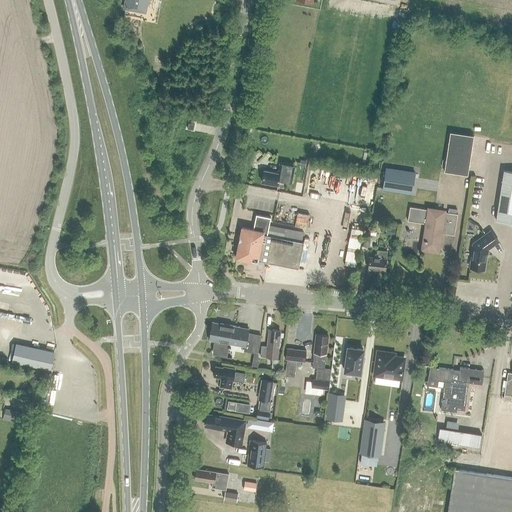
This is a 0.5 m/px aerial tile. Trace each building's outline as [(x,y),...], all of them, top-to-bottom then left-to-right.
[(125,9),(142,12),(144,0),(126,0),(123,18),(124,18),(125,9)] [(474,136),(450,132),(444,171),(468,175),(474,136)] [(264,170),(262,182),(278,185),(279,179),(291,182),(294,165),(281,163),(279,173),(264,170)] [(416,169),(386,164),(383,184),(412,189),(416,169)] [(511,223),(511,171),(504,170),(496,221),(511,223)] [(301,195),(303,185),(297,184),(295,194),(301,195)] [(427,224),(424,247),(437,249),(440,233),(454,236),(458,214),(410,207),(408,221),(427,224)] [(297,211),(295,224),(307,226),(309,213),(297,211)] [(257,260),(257,261),(298,269),(304,242),(303,242),(303,243),(302,243),(304,233),(289,230),(288,234),(268,230),(271,217),(256,214),(253,229),(242,227),(236,258),(248,261),(247,263),(248,263),(248,261),(251,261),(255,260),(257,260)] [(396,228),(387,226),(385,235),(395,236),(396,228)] [(498,242),(490,231),(474,243),(471,260),(470,261),(469,264),(470,265),(470,268),(474,268),(475,270),(479,271),(481,269),(484,270),(487,250),(498,242)] [(376,236),(371,235),(364,235),(363,246),(370,247),(371,241),(375,241),(376,236)] [(349,236),(348,247),(358,248),(359,237),(349,236)] [(376,258),(369,257),(368,269),(385,270),(386,259),(387,251),(377,250),(376,258)] [(347,251),(346,260),(355,260),(355,251),(347,251)] [(244,351),(258,354),(261,336),(248,334),(249,329),(212,322),(209,340),(214,341),(212,350),(213,350),(213,349),(219,350),(218,355),(216,355),(216,356),(231,359),(231,358),(227,357),(228,348),(231,349),(231,348),(226,347),(227,343),(245,347),(244,351)] [(279,338),(280,330),(270,329),(269,337),(268,336),(267,347),(261,346),(260,357),(277,358),(278,348),(279,348),(280,338),(279,338)] [(328,335),(317,334),(314,353),(315,353),(315,357),(314,357),(312,368),(317,368),(316,379),(313,379),(312,388),(328,390),(329,381),(330,369),(324,369),(325,360),(325,354),(326,354),(328,335)] [(54,352),(17,343),(13,361),(49,370),(54,352)] [(287,348),(285,359),(287,359),(284,376),(294,377),(297,361),(305,362),(306,351),(287,348)] [(363,351),(348,349),(344,373),(360,375),(363,351)] [(401,379),(404,359),(393,357),(394,354),(378,352),(375,375),(401,379)] [(223,368),(216,366),(214,376),(221,378),(220,387),(231,389),(233,381),(244,383),(245,374),(234,372),(235,369),(223,367),(223,368)] [(432,367),(430,378),(445,380),(441,410),(457,412),(457,409),(465,410),(468,383),(482,385),(484,370),(460,367),(460,370),(432,367)] [(511,373),(508,373),(507,381),(503,380),(501,391),(505,392),(504,394),(511,396),(511,393),(511,373)] [(270,402),(271,394),(273,382),(261,380),(258,400),(270,402)] [(330,400),(328,419),(341,420),(343,402),(330,400)] [(228,401),(227,409),(248,412),(249,404),(228,401)] [(8,422),(10,411),(4,410),(2,420),(8,422)] [(255,418),(267,420),(269,413),(256,411),(255,418)] [(212,427),(229,430),(227,439),(241,442),(245,421),(215,416),(214,416),(207,415),(205,425),(212,427)] [(379,455),(383,422),(366,420),(361,453),(379,455)] [(440,426),(438,440),(480,447),(482,433),(440,426)] [(250,439),(246,465),(263,467),(264,461),(269,462),(270,449),(266,448),(267,442),(250,439)] [(511,511),(511,477),(454,469),(447,511),(511,511)] [(216,472),(205,470),(205,471),(196,470),(195,479),(206,481),(206,482),(212,483),(211,488),(226,490),(229,474),(216,472)] [(257,483),(245,481),(244,488),(256,490),(257,483)] [(238,495),(225,492),(224,500),(237,502),(238,495)]
